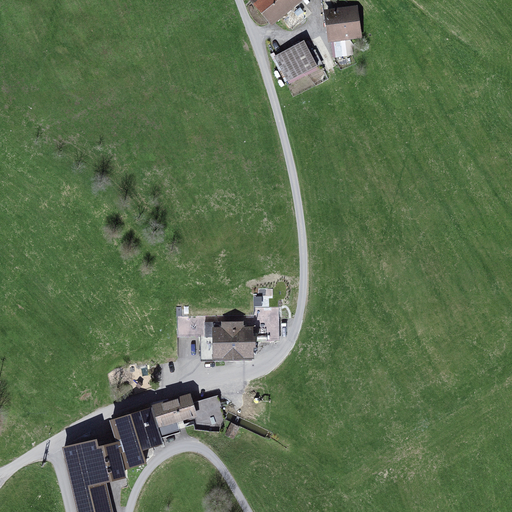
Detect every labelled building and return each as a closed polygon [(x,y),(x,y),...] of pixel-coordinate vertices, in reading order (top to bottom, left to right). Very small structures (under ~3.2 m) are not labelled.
[(252,0),(248,3),(271,29),(303,0),(252,0)] [(359,11),(323,15),(326,44),(363,41),(359,11)] [(304,44),(274,58),(286,84),(316,70),(304,44)] [(186,328),(205,327),(206,360),(252,358),(251,336),(275,335),(273,271),(184,274),(186,328)] [(189,397),(109,425),(126,471),(147,466),(144,451),(161,445),(158,430),(194,418),(189,397)] [(217,399),(193,405),(198,422),(222,415),(217,399)] [(232,424),(227,433),(234,436),(239,427),(232,424)] [(110,511),(96,446),(61,454),(74,511),(110,511)]
